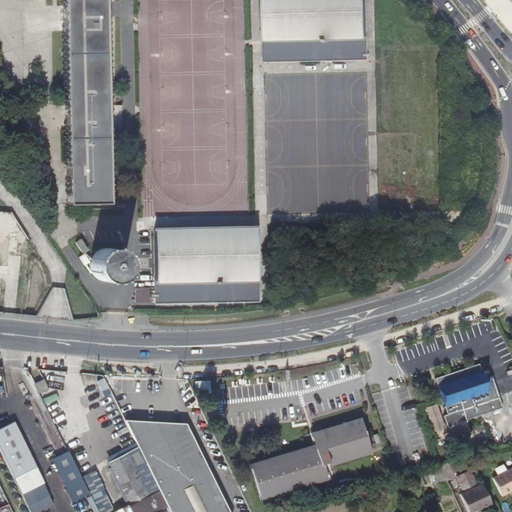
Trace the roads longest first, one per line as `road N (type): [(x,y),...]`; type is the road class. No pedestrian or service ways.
road 1 (secondary): [(511,187),(500,230),(468,270),(366,310),(188,339),(0,327)]
road 2 (secondary): [(0,342),(157,356),(321,341),(477,287),(511,246)]
road 3 (unknown): [(62,225),(118,226),(131,245),(128,296),(115,301),(90,283),(63,236)]
road 4 (primary): [(439,0),(511,106)]
road 5 (unknown): [(178,403),(235,511)]
